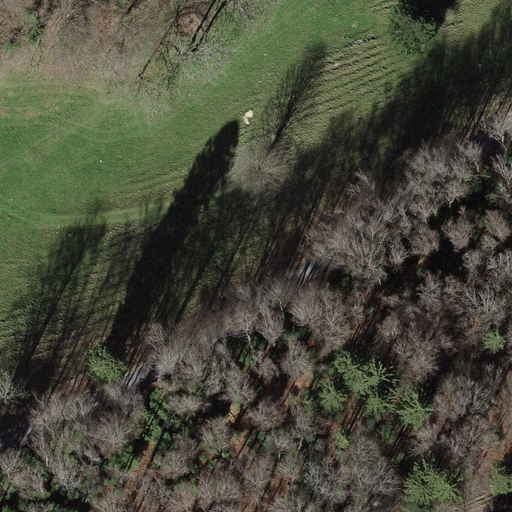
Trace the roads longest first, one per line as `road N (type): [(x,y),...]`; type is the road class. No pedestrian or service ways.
road 1 (tertiary): [(511,122),(142,375),(0,438)]
road 2 (track): [(40,220),(191,200),(322,166),(464,113),(511,110)]
